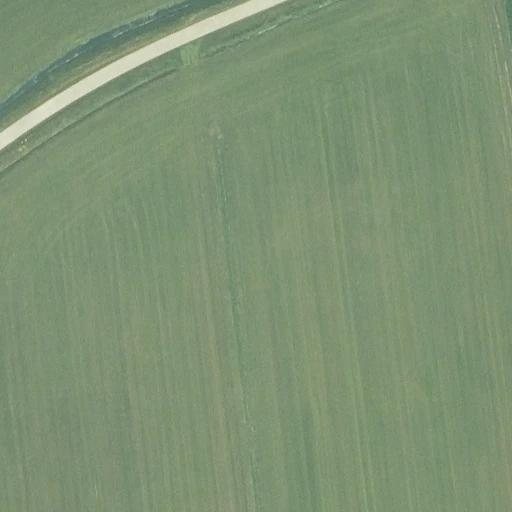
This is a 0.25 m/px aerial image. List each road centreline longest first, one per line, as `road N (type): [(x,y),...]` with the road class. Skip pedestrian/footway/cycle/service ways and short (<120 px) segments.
road 1 (unclassified): [(0,142),(99,79),(273,0)]
road 2 (track): [(488,0),(511,131)]
